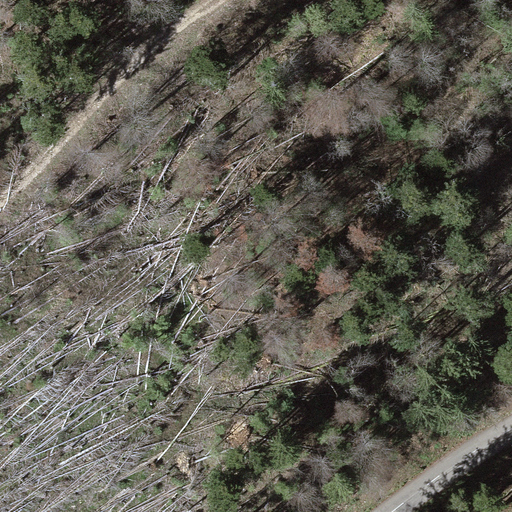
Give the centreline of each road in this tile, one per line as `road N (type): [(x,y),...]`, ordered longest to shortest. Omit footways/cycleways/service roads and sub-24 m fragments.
road 1 (track): [(214,0),(157,37),(0,202)]
road 2 (tertiary): [(388,511),(511,428)]
